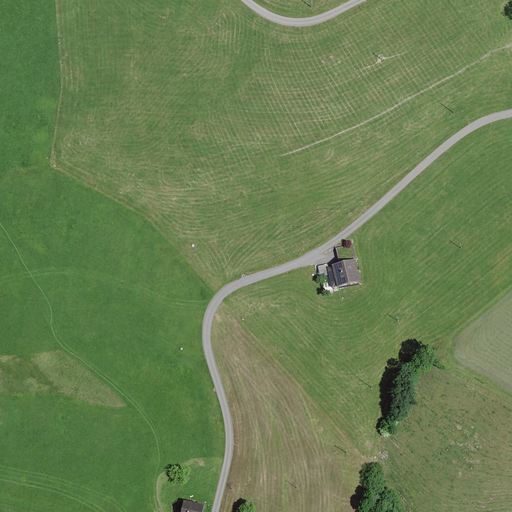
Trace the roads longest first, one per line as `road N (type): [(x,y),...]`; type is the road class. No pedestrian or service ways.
road 1 (unclassified): [(214,511),(229,445),(206,340),(216,301),(324,248),(459,135),(511,113)]
road 2 (unclassified): [(359,0),(298,24),(245,0)]
